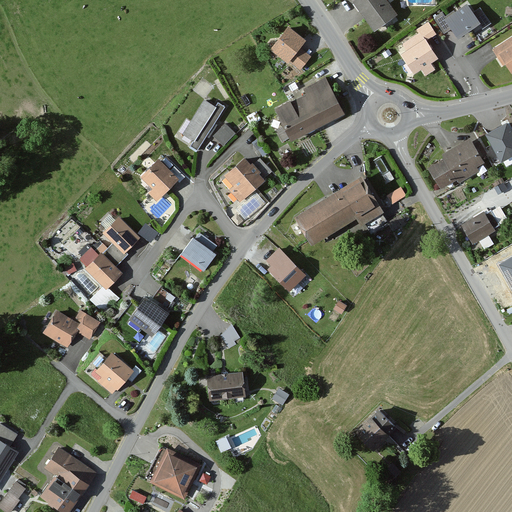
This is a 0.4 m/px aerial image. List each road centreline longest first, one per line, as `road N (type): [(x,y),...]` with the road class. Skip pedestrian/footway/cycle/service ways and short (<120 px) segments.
road 1 (tertiary): [(371,124),(315,169),(195,305),(90,511)]
road 2 (tertiary): [(511,350),(393,134)]
